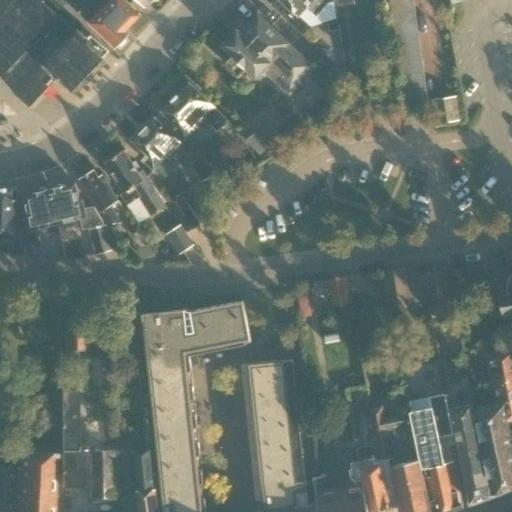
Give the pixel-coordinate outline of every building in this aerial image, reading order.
[(0,0),(0,76),(26,104),(53,75),(74,93),(104,62),(84,41),(86,38),(75,27),(72,30),(40,0),(0,0)] [(138,13),(123,0),(106,0),(98,9),(92,3),(80,16),(110,45),(113,43),(117,47),(125,39),(121,35),(123,32),(121,30),(138,13)] [(274,0),(270,4),(303,35),(313,24),(308,20),(321,7),(328,14),(330,30),(338,29),(335,9),(334,0),(274,0)] [(390,0),(405,103),(428,100),(414,0),(390,0)] [(288,43),(287,42),(259,15),(258,17),(254,19),(250,22),(249,26),(242,34),(239,30),(225,44),(235,54),(226,63),(239,75),(248,66),(258,75),(264,69),(290,94),(301,83),(299,80),(300,78),(299,78),(311,65),(288,43)] [(215,107),(189,82),(162,111),(178,126),(175,129),(185,138),(207,116),(218,129),(225,120),(215,108),(215,107)] [(434,98),(437,123),(461,121),(458,96),(434,98)] [(181,142),(156,117),(134,140),(149,155),(144,160),(154,169),(181,142)] [(269,147),(256,131),(247,139),(260,155),(269,147)] [(142,169),(139,172),(125,149),(106,161),(125,192),(136,185),(142,195),(140,197),(152,215),(166,206),(142,169)] [(103,175),(99,177),(95,170),(81,179),(112,229),(122,222),(111,205),(119,200),(103,175)] [(216,205),(229,197),(215,173),(202,181),(216,205)] [(50,189),(59,223),(82,218),(84,229),(104,223),(94,206),(85,208),(83,199),(80,199),(76,183),(65,185),(64,185),(62,184),(61,184),(60,184),(58,184),(56,185),(54,187),(54,188),(50,189)] [(0,235),(21,236),(21,219),(16,219),(17,187),(0,187),(0,235)] [(59,223),(50,189),(47,189),(45,188),(44,188),(42,188),(41,188),(40,189),(38,190),(37,191),(36,192),(25,195),(29,211),(26,212),(27,218),(21,219),(21,236),(21,245),(39,242),(36,228),(59,223)] [(169,202),(187,231),(200,224),(181,194),(169,202)] [(113,248),(106,224),(89,229),(96,253),(113,248)] [(167,233),(179,253),(193,244),(181,224),(167,233)] [(139,225),(129,230),(135,241),(144,235),(139,225)] [(36,253),(35,245),(25,247),(26,255),(36,253)] [(466,266),(470,290),(485,288),(481,264),(466,266)] [(411,307),(405,267),(383,270),(389,310),(411,307)] [(450,269),(455,297),(469,294),(464,267),(450,269)] [(456,310),(448,269),(422,275),(431,315),(456,310)] [(511,274),(511,276),(509,275),(509,277),(510,277),(509,285),(507,286),(508,287),(510,287),(511,292),(500,295),(505,314),(511,312),(511,274)] [(144,319),(164,506),(172,505),(172,511),(206,511),(189,342),(197,341),(199,353),(252,343),(243,300),(191,311),(186,309),(183,309),(184,315),(144,319)] [(86,349),(86,317),(66,317),(66,349),(86,349)] [(510,426),(511,425),(511,348),(487,354),(497,405),(505,403),(510,426)] [(262,483),(299,480),(286,359),(249,363),(262,483)] [(90,499),(115,498),(114,451),(88,451),(88,445),(79,445),(79,389),(62,389),(62,449),(62,486),(90,486),(90,499)] [(45,401),(54,401),(54,392),(45,392),(45,401)] [(445,395),(431,397),(407,402),(409,411),(411,411),(417,440),(432,511),(443,511),(463,505),(454,461),(445,463),(439,436),(453,434),(445,395)] [(45,409),(54,409),(54,401),(45,401),(45,409)] [(472,502),(492,495),(473,403),(452,407),(472,502)] [(511,435),(511,432),(510,426),(505,403),(497,405),(475,409),(493,494),(511,486),(511,435)] [(385,416),(383,406),(371,409),(376,436),(374,437),(376,446),(379,460),(382,460),(393,457),(404,511),(432,511),(417,440),(411,411),(409,411),(385,416)] [(45,417),(54,417),(54,409),(45,409),(45,417)] [(54,417),(45,417),(45,426),(54,426),(54,417)] [(151,443),(134,445),(139,486),(156,484),(151,443)] [(392,511),(382,460),(379,460),(376,446),(358,449),(371,511),(392,511)] [(54,511),(57,453),(21,452),(21,467),(19,467),(18,497),(19,497),(19,507),(18,511),(54,511)] [(317,502),(319,511),(370,511),(365,483),(329,488),(326,475),(313,478),(317,502)] [(319,511),(317,502),(309,504),(306,479),(299,480),(262,483),(266,511),(259,511),(319,511)] [(159,511),(156,484),(139,486),(141,511),(159,511)]
